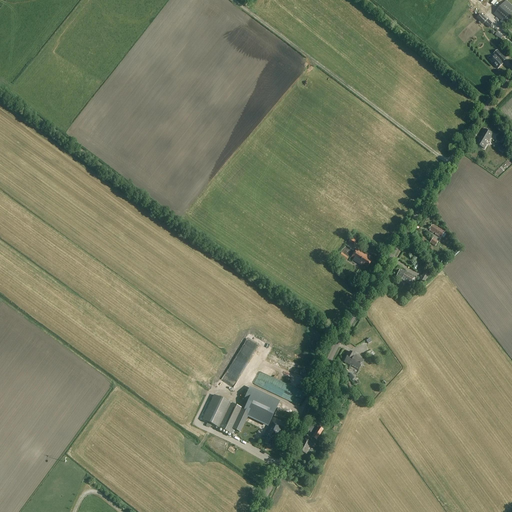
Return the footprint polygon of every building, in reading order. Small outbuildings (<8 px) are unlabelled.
[(511,6),(506,1),(494,14),(501,21),(499,23),(503,27),(511,16),(511,6)] [(484,24),(487,21),(481,14),(477,18),(483,25),(484,24)] [(492,64),(498,70),(504,64),(500,60),(503,57),(498,51),(494,54),(498,59),(492,64)] [(486,52),(478,58),(490,73),(493,71),(491,69),(494,67),(491,64),(494,62),(486,52)] [(488,142),(493,135),(484,129),(479,138),(480,138),(479,140),(477,145),(484,150),(487,145),(486,144),(487,141),(488,142)] [(495,145),(502,152),(506,149),(498,142),(495,145)] [(437,227),(433,225),(433,226),(432,226),(429,229),(430,230),(429,231),(433,233),(435,234),(435,235),(440,238),(441,237),(444,239),(446,235),(444,233),(444,232),(439,228),(439,229),(437,228),(437,227)] [(424,228),(423,231),(433,237),(435,234),(424,228)] [(347,242),(352,246),(357,238),(352,234),(347,242)] [(433,238),(430,243),(435,247),(438,242),(433,238)] [(421,242),(417,247),(423,250),(426,245),(421,242)] [(354,261),(362,266),(363,265),(367,267),(371,261),(367,257),(357,249),(352,257),(354,258),(353,260),(354,261)] [(339,257),(345,262),(348,258),(341,253),(339,257)] [(415,277),(401,270),(400,271),(399,271),(396,277),(411,285),(415,277)] [(423,273),(420,280),(424,282),(428,276),(423,273)] [(357,358),(354,356),(355,355),(350,352),(344,362),(359,370),(364,361),(357,357),(357,358)] [(335,366),(347,373),(348,371),(351,372),(353,370),(338,361),(335,366)] [(215,396),(203,421),(232,434),(234,430),(240,433),(247,418),(247,417),(252,419),(253,420),(268,427),(269,423),(273,416),(277,408),(279,402),(249,388),(243,401),(248,402),(244,410),(243,409),(215,396)] [(291,415),(278,408),(273,417),(287,423),(291,415)] [(262,439),(266,441),(264,444),(271,447),(276,438),(277,438),(282,428),(271,423),(265,436),(263,435),(262,437),(262,439)] [(298,451),(306,454),(311,442),(303,439),(301,443),(302,444),(301,447),(300,446),(298,451)]
